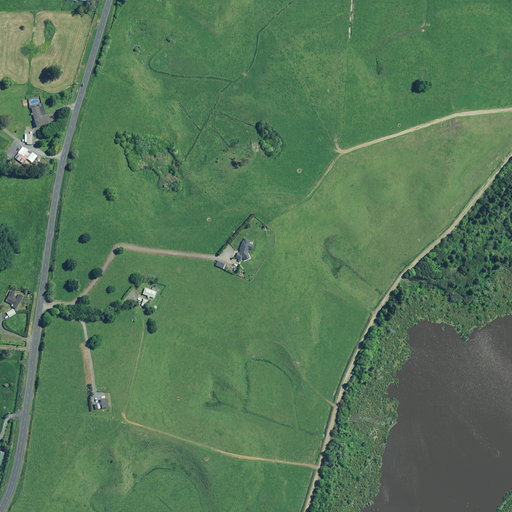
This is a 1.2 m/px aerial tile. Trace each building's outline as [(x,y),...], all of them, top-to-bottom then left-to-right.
[(50,123),(47,115),(41,116),(39,109),(38,106),(30,108),(32,113),(31,113),(31,115),(32,115),(34,121),(33,121),(34,126),(35,126),(35,127),(48,124),(50,123)] [(32,134),(27,134),(27,144),(35,144),(35,137),(32,137),(32,134)] [(25,147),(20,154),(18,153),(17,155),(18,156),(26,161),(31,155),(27,152),(28,150),(25,147)] [(238,253),(237,253),(235,257),(235,258),(238,259),(237,261),(240,262),(242,258),(244,261),(250,258),(248,254),(248,253),(247,252),(248,249),(251,250),(253,245),(249,244),(250,241),(244,238),(243,241),(242,241),(238,249),(239,249),(238,253)] [(218,261),(217,264),(216,266),(224,270),(226,265),(218,261)] [(156,292),(145,288),(142,294),(148,296),(147,297),(148,298),(149,296),(154,298),(156,292)] [(6,301),(12,304),(11,306),(12,306),(12,307),(16,309),(23,296),(19,294),(16,300),(12,297),(15,293),(11,291),(6,301)] [(16,314),(13,309),(6,313),(9,317),(16,314)] [(108,407),(107,398),(100,400),(102,408),(108,407)]
